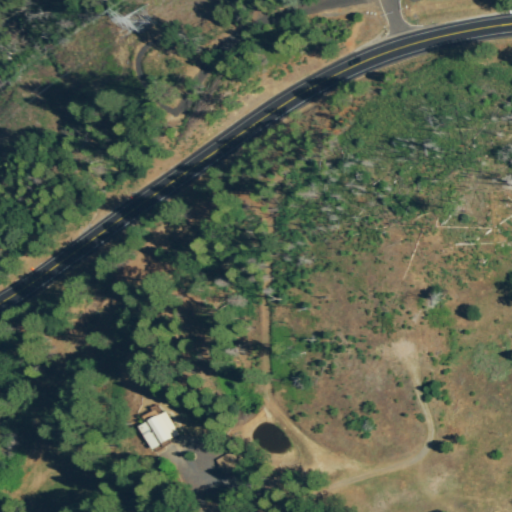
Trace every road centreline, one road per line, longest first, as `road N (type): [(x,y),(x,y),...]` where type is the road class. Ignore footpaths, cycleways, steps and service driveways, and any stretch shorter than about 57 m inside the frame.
road 1 (primary): [(0,307),(304,99),(396,58),(511,33)]
road 2 (residential): [(240,139),(252,329),(265,371),(262,411),(283,438),(317,470),(348,478),(416,462),(429,440),(412,347)]
road 3 (residential): [(18,511),(96,321),(142,272),(247,195)]
